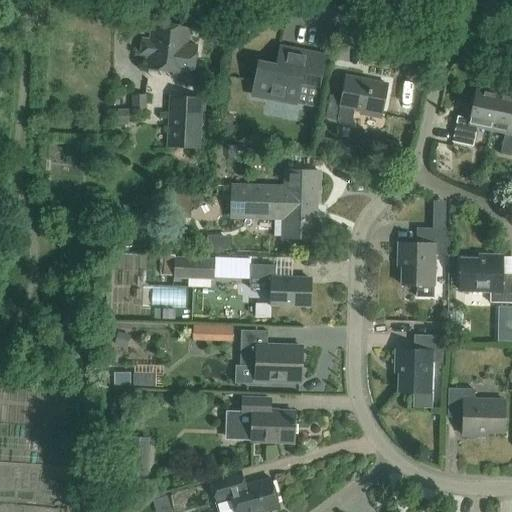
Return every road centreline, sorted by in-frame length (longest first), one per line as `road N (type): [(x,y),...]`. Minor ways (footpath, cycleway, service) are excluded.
road 1 (residential): [(511,488),(434,482),(393,458),(369,429),(355,382),(357,256),(367,224),(415,170)]
road 2 (residential): [(440,37),(258,0)]
road 3 (residential): [(415,170),(440,37)]
